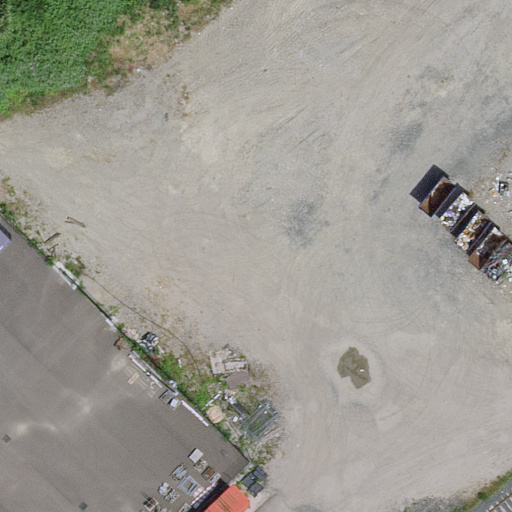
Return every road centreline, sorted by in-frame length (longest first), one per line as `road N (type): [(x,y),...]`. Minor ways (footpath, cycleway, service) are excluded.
road 1 (track): [(421,440),(223,244),(475,0)]
road 2 (track): [(223,244),(0,153)]
road 3 (track): [(320,511),(421,440),(511,414)]
